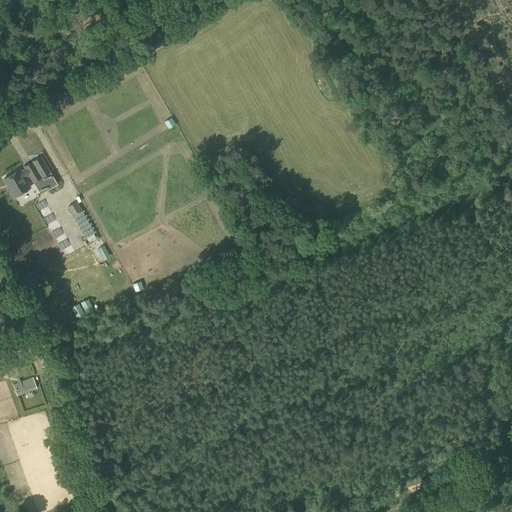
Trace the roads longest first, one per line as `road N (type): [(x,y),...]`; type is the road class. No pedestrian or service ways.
road 1 (unclassified): [(0,141),(234,0)]
road 2 (track): [(511,467),(368,511)]
